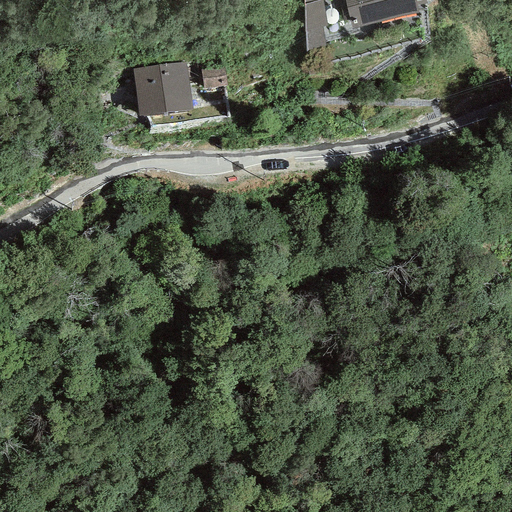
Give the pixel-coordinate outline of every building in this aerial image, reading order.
[(304,0),(307,46),(326,43),(323,24),(327,24),(323,0),(304,0)] [(338,0),(344,18),(350,17),(352,26),(419,8),(416,0),(338,0)] [(185,68),(184,64),(131,72),(139,124),(192,116),(186,79),(185,68)] [(192,67),(185,68),(186,79),(193,78),(192,67)] [(223,68),(200,73),(204,94),(227,90),(223,68)]
